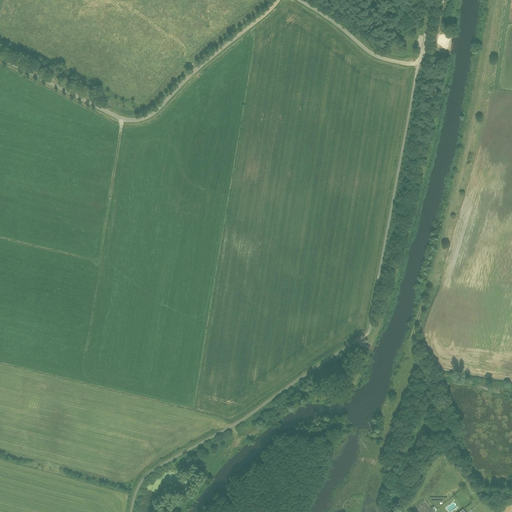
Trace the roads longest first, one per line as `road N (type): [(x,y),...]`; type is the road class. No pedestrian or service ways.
road 1 (unclassified): [(278,0),(137,120),(0,58)]
road 2 (unclassified): [(418,61),(369,52),(298,0)]
